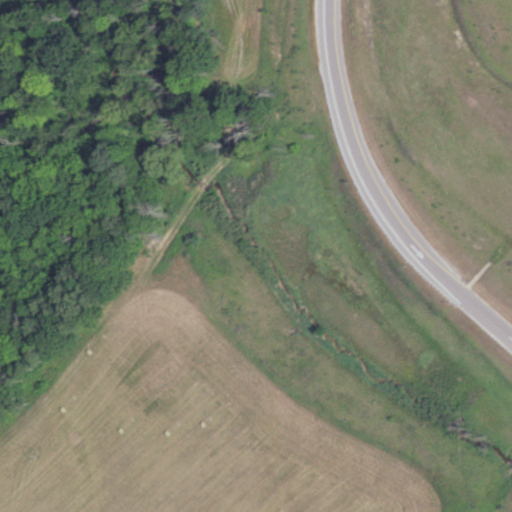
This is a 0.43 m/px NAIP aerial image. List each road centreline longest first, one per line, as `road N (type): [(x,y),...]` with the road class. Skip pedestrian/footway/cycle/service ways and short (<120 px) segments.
road 1 (motorway): [(330,0),(350,114),(382,191),(454,285),(511,334)]
road 2 (track): [(511,145),(450,96),(422,51),(409,0)]
